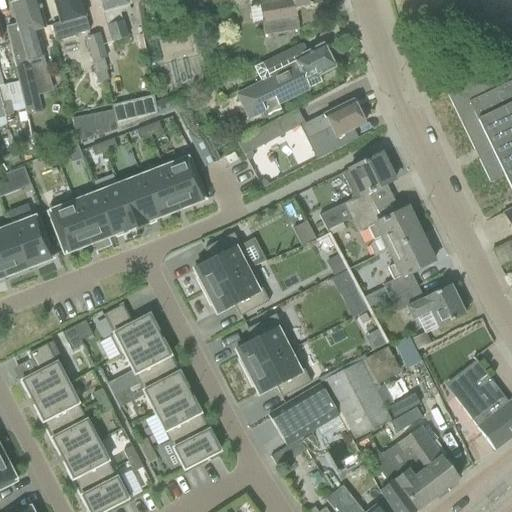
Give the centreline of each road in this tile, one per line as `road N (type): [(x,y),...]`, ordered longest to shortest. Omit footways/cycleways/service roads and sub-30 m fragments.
road 1 (residential): [(511,330),(429,172),(372,0)]
road 2 (residential): [(254,476),(142,256)]
road 3 (residential): [(142,256),(0,310)]
road 4 (residential): [(0,390),(62,511)]
